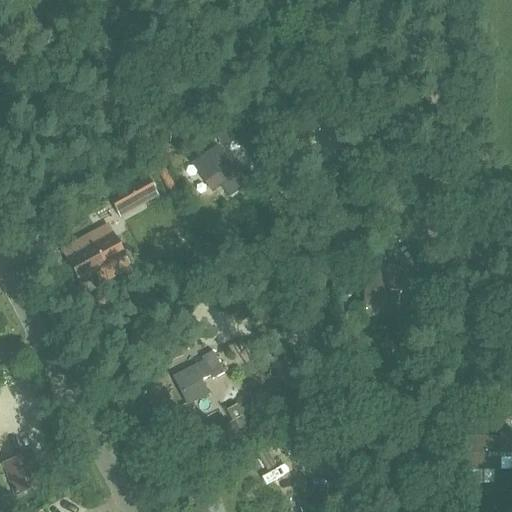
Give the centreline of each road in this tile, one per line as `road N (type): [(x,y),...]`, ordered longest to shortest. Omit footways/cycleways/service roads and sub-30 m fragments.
road 1 (residential): [(432,218),(382,215),(339,242),(323,285),(331,343),(404,511)]
road 2 (residential): [(431,511),(432,218)]
road 3 (tertiary): [(131,511),(0,265)]
road 4 (residential): [(432,218),(438,0)]
